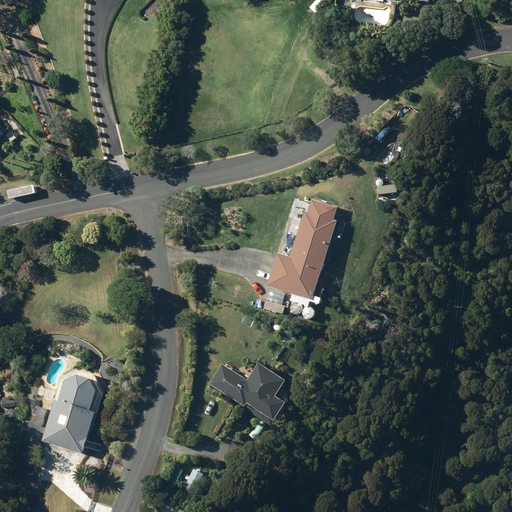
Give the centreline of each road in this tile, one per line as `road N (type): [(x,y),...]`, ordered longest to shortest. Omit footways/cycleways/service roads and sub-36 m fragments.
road 1 (residential): [(140,187),(291,152),(418,65),(451,50),(511,40)]
road 2 (residential): [(140,187),(161,277),(167,355),(123,511)]
road 3 (residential): [(0,216),(140,187)]
